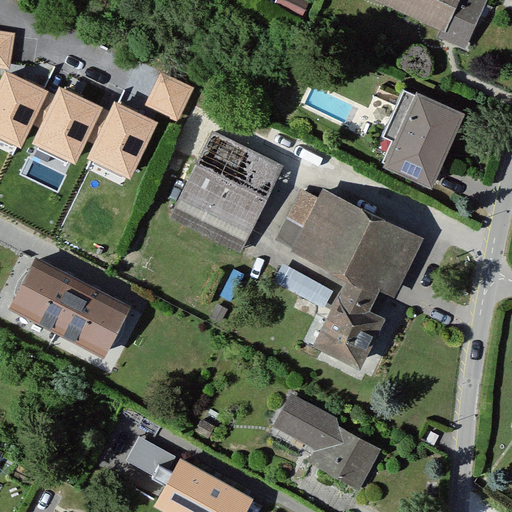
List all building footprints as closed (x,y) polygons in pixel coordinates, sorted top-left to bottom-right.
[(372,0),(467,42),(485,0),(372,0)] [(0,66),(8,68),(14,35),(0,32),(0,66)] [(48,93),(6,73),(0,86),(0,139),(21,149),(48,93)] [(147,105),(178,120),(193,90),(162,75),(147,105)] [(467,112),(403,84),(381,134),(395,140),(384,165),(433,187),(467,112)] [(102,108),(61,88),(34,145),(75,164),(102,108)] [(157,123),(115,103),(89,160),(130,179),(157,123)] [(283,164),(210,131),(171,217),(244,250),(283,164)] [(425,232),(315,182),(282,254),(343,281),(314,345),(363,367),(384,321),(368,313),(378,291),(394,299),(425,232)] [(133,309),(38,259),(12,309),(108,358),(133,309)] [(384,444),(288,394),(270,428),(311,449),(304,463),(359,492),(384,444)] [(176,458),(138,438),(126,460),(165,480),(176,458)] [(243,511),(251,497),(176,458),(165,480),(150,508),(158,511),(243,511)]
